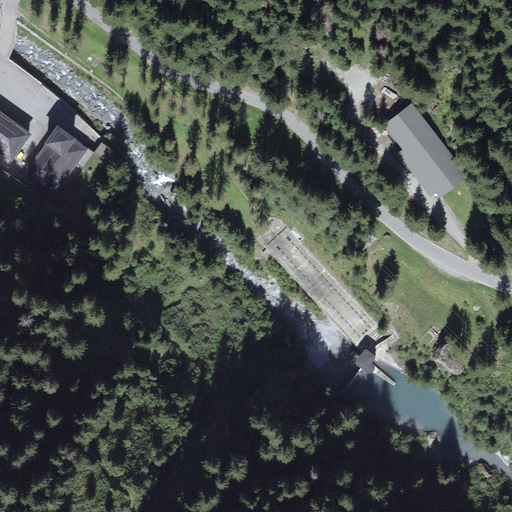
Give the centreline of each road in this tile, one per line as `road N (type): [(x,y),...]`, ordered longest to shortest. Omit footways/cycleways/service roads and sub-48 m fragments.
road 1 (tertiary): [(73,0),(181,79),(287,115),(405,237),(511,289)]
road 2 (track): [(177,100),(219,154),(233,216),(279,289)]
